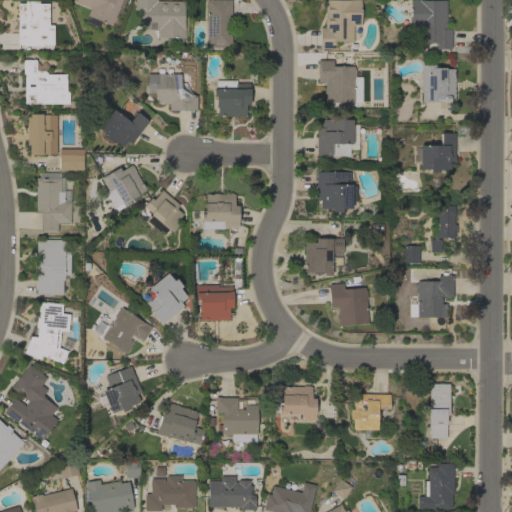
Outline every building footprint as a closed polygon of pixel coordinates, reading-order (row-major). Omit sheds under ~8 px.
[(17,3),(25,3),(25,0),(38,0),(38,3),(48,3),(48,22),(53,22),(53,44),(44,44),(44,46),(23,45),(23,44),(17,44),(17,3)] [(97,27),(83,21),(86,15),(89,8),(74,1),(74,0),(121,0),(111,25),(99,20),(97,27)] [(180,45),(165,45),(165,37),(157,36),(157,29),(141,29),(141,10),(134,10),(134,0),(156,0),(183,1),(183,21),(184,21),(184,37),(180,37),(180,45)] [(205,0),(230,0),(230,47),(205,47),(205,0)] [(319,27),(324,27),(324,0),(360,0),(360,25),(352,25),(352,42),(334,42),(334,49),(319,49),(319,27)] [(446,0),(446,28),(451,28),(451,48),(435,48),(435,42),(418,42),(418,25),(409,25),(409,0),(446,0)] [(66,91),(68,91),(68,103),(24,103),(24,74),(22,74),(22,72),(21,72),(21,65),(22,65),(22,60),(35,60),(35,70),(44,71),(47,73),(46,74),(66,74),(66,91)] [(360,76),(360,101),(353,101),(353,102),(324,102),(324,88),(324,82),(317,82),(317,60),(332,60),(332,66),(355,66),(355,76),(360,76)] [(421,101),(421,86),(422,65),(426,65),(426,64),(434,65),(434,67),(445,67),(445,68),(454,68),(453,77),(454,77),(454,81),(454,88),(454,91),(453,98),(442,97),(442,101),(421,101)] [(154,86),(148,86),(147,75),(154,75),(154,73),(179,73),(179,72),(187,72),(187,73),(190,73),(190,94),(196,94),(196,110),(169,110),(169,103),(165,103),(165,104),(160,104),(160,103),(154,103),(154,86)] [(236,80),(236,83),(249,83),(249,104),(245,104),(245,116),(220,115),(220,116),(216,116),(216,107),(215,107),(215,95),(212,95),(213,88),(215,88),(215,80),(236,80)] [(131,143),(127,140),(122,147),(112,139),(110,141),(103,136),(105,134),(97,128),(100,125),(94,120),(106,105),(111,109),(112,109),(129,121),(136,112),(148,121),(147,121),(147,122),(131,143)] [(26,117),(29,117),(29,113),(41,114),(56,114),(56,154),(41,153),(41,154),(28,154),(28,144),(26,144),(26,117)] [(352,124),(356,124),(356,155),(330,156),(330,155),(316,155),(316,132),(316,127),(321,127),(321,121),(321,119),(334,119),(334,116),(342,115),(342,119),(352,119),(352,124)] [(412,162),(412,147),(419,147),(419,145),(440,145),(440,132),(454,132),(454,156),(455,156),(455,161),(449,161),(449,164),(450,164),(450,169),(438,169),(438,172),(429,172),(429,169),(419,169),(419,162),(412,162)] [(82,148),(82,170),(58,170),(58,148),(82,148)] [(115,210),(112,204),(106,192),(108,190),(101,177),(118,167),(120,170),(131,164),(132,166),(135,171),(145,189),(131,197),(133,201),(123,206),(122,205),(115,210)] [(349,172),(349,184),(351,184),(351,186),(354,186),(353,199),(353,200),(351,200),(351,208),(341,208),(341,211),(330,211),(330,208),(320,208),(320,203),(321,200),(315,200),(316,171),(349,172)] [(62,177),(62,190),(69,190),(69,201),(70,201),(70,222),(57,222),(57,232),(40,232),(40,213),(35,213),(35,177),(38,177),(38,172),(59,172),(59,177),(62,177)] [(136,213),(150,197),(153,199),(161,189),(179,205),(176,208),(184,215),(171,232),(168,230),(161,238),(143,222),(144,220),(136,213)] [(213,193),(217,193),(224,194),(224,193),(227,193),(227,194),(229,194),(229,193),(232,193),(234,193),(234,205),(238,205),(237,226),(223,226),(223,227),(210,227),(210,221),(201,221),(201,214),(203,214),(203,203),(204,203),(205,193),(213,193)] [(428,239),(433,239),(434,236),(434,232),(436,232),(436,216),(433,216),(433,205),(454,205),(454,216),(453,216),(453,224),(455,224),(455,229),(453,229),(453,237),(436,237),(436,239),(440,239),(440,252),(428,252),(428,239)] [(383,224),(382,238),(369,237),(370,224),(383,224)] [(339,257),(340,257),(340,268),(331,268),(330,275),(323,275),(323,272),(312,272),(312,271),(303,271),(303,250),(303,244),(303,242),(315,242),(315,238),(342,238),(342,253),(339,253),(339,257)] [(35,239),(63,239),(63,255),(69,255),(69,275),(63,275),(63,280),(62,280),(61,294),(35,293),(35,239)] [(418,245),(418,262),(402,262),(403,245),(418,245)] [(161,323),(151,312),(152,311),(143,300),(145,299),(142,295),(145,292),(139,284),(155,271),(160,278),(167,272),(173,280),(176,278),(182,286),(179,288),(186,296),(180,301),(183,305),(161,323)] [(407,316),(408,303),(416,303),(416,292),(414,292),(414,283),(416,283),(416,281),(437,281),(437,275),(453,275),(453,279),(452,279),(452,297),(440,296),(440,298),(441,298),(441,303),(446,303),(446,308),(445,308),(445,317),(416,316),(407,316)] [(327,284),(343,283),(343,289),(364,287),(365,290),(366,290),(367,298),(365,298),(367,323),(338,325),(337,306),(329,307),(327,284)] [(217,284),(217,286),(231,286),(232,307),(228,307),(228,319),(200,320),(199,311),(198,311),(198,303),(195,303),(194,285),(217,284)] [(30,336),(36,336),(37,327),(35,327),(36,317),(38,317),(38,312),(37,311),(38,305),(39,305),(40,302),(45,302),(62,304),(61,313),(69,314),(67,331),(60,330),(58,347),(67,351),(61,363),(41,354),(39,359),(23,353),(30,336)] [(90,323),(96,314),(103,320),(102,321),(108,325),(114,316),(113,316),(118,308),(119,309),(121,307),(151,327),(142,340),(132,333),(128,339),(133,342),(130,345),(131,346),(129,349),(128,349),(125,353),(94,333),(97,328),(90,323)] [(28,364),(46,378),(40,385),(46,389),(41,395),(44,397),(43,398),(55,407),(50,414),(56,419),(40,440),(16,421),(16,422),(3,412),(14,398),(24,405),(27,401),(10,388),(28,364)] [(130,365),(138,387),(139,387),(141,392),(136,393),(137,396),(137,395),(139,401),(130,405),(131,408),(121,412),(120,409),(111,413),(108,405),(104,406),(98,392),(108,388),(104,376),(130,365)] [(449,415),(445,415),(445,421),(446,437),(429,438),(428,425),(427,409),(428,409),(428,383),(448,383),(449,415)] [(300,419),(300,414),(277,414),(277,409),(281,409),(281,394),(282,394),(282,386),(302,386),(302,385),(309,385),(309,386),(311,386),(311,398),(314,398),(314,411),(315,411),(315,419),(300,419)] [(389,394),(388,408),(376,408),(376,429),(352,429),(352,419),(349,419),(349,409),(352,409),(352,398),(361,398),(361,393),(389,394)] [(220,429),(217,429),(217,424),(220,424),(220,412),(215,412),(215,396),(219,396),(219,397),(237,397),(237,409),(243,409),(243,406),(256,406),(256,434),(220,434),(220,429)] [(161,413),(165,414),(168,403),(171,403),(173,403),(173,404),(175,405),(175,404),(177,405),(184,407),(188,408),(188,409),(196,411),(192,426),(203,429),(199,444),(189,442),(155,433),(161,413)] [(0,421),(5,426),(6,425),(11,429),(10,431),(22,442),(0,466),(0,421)] [(57,463),(73,459),(77,474),(61,478),(57,463)] [(124,460),(138,460),(138,477),(124,477),(124,460)] [(423,480),(427,480),(427,467),(436,467),(436,463),(452,463),(452,493),(450,493),(450,508),(416,508),(416,496),(423,496),(423,480)] [(152,475),(152,467),(161,467),(161,475),(152,475)] [(393,486),(393,474),(401,474),(402,486),(393,486)] [(144,493),(149,493),(149,478),(163,478),(163,481),(165,481),(165,475),(180,475),(180,480),(192,480),(192,481),(193,481),(193,507),(172,507),(172,504),(160,504),(160,510),(144,510),(144,493)] [(207,480),(219,480),(219,475),(234,476),(234,482),(236,482),(236,479),(249,480),(249,485),(251,485),(251,495),(254,495),(254,504),(254,509),(239,509),(239,506),(207,506),(207,480)] [(338,478),(350,486),(342,498),(330,490),(338,478)] [(99,484),(119,480),(120,483),(128,481),(130,494),(132,494),(133,498),(130,498),(132,508),(108,511),(90,511),(86,489),(84,482),(98,479),(99,484)] [(300,492),(302,482),(314,485),(307,511),(274,511),(262,509),(266,493),(269,494),(271,485),(300,492)] [(70,488),(76,510),(71,511),(34,511),(31,501),(30,501),(29,496),(41,493),(41,495),(70,488)] [(324,511),(339,503),(343,511),(346,509),(347,511),(324,511)]
